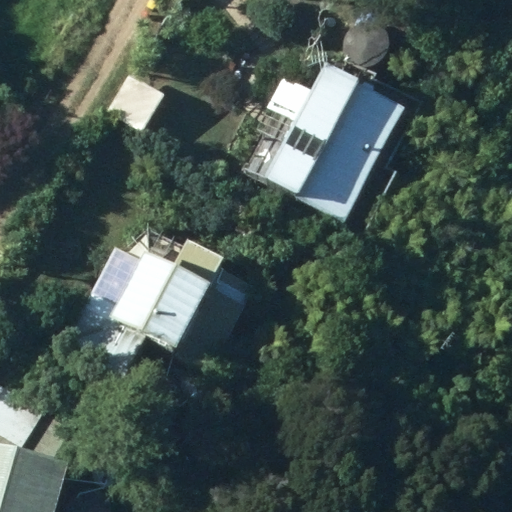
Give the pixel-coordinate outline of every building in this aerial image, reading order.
[(316,0),(312,7),(338,21),(349,0),(316,0)] [(248,45),(233,48),(222,60),(224,76),(237,86),(252,84),(262,72),(261,56),(248,45)] [(351,221),(412,104),(366,80),(368,75),(333,57),(318,87),(288,71),(272,104),(302,119),(273,173),(307,190),(305,196),(351,221)] [(167,92),(134,69),(113,102),(147,123),(167,92)] [(210,375),(260,284),(226,264),(231,254),(197,235),(181,263),(152,247),(146,258),(120,244),(96,288),(90,285),(64,333),(99,353),(89,370),(126,390),(137,370),(133,368),(149,339),(210,375)] [(61,511),(77,459),(20,443),(37,426),(5,394),(0,399),(0,425),(15,441),(0,436),(0,511),(61,511)]
